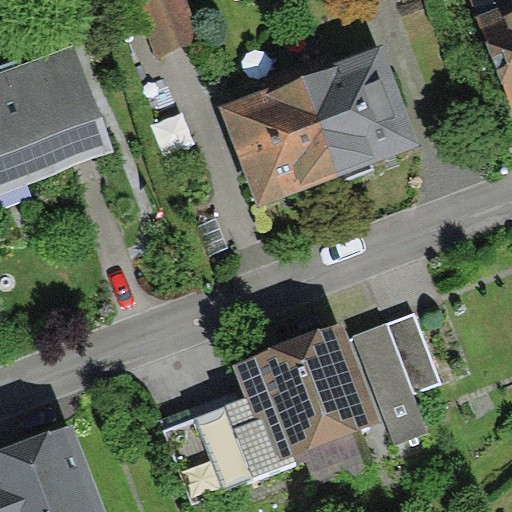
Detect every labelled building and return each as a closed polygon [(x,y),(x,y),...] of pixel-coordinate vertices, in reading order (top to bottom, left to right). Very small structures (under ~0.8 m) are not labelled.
[(511,0),(476,0),(460,6),(509,130),(511,128),(511,0)] [(381,45),(218,110),(257,209),(421,144),(381,45)] [(77,57),(0,86),(0,205),(116,161),(77,57)] [(429,391),(407,324),(382,332),(404,399),(429,391)] [(357,436),(325,344),(248,371),(280,462),(357,436)] [(223,412),(160,437),(188,508),(251,482),(223,412)] [(0,511),(71,511),(49,459),(0,479),(0,511)]
